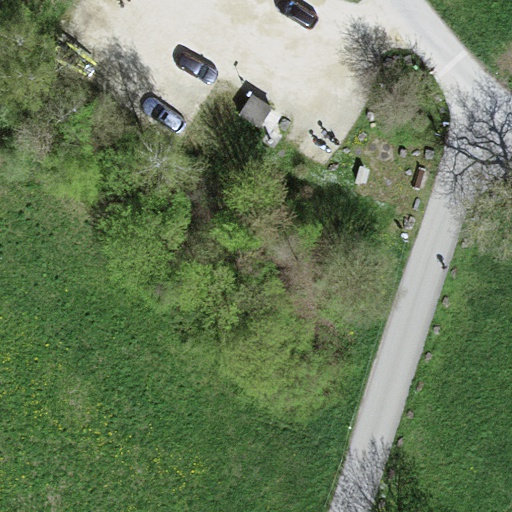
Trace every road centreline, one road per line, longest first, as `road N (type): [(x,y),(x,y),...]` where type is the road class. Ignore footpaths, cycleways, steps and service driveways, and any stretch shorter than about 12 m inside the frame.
road 1 (residential): [(490,112),(350,511)]
road 2 (residential): [(490,112),(397,0)]
